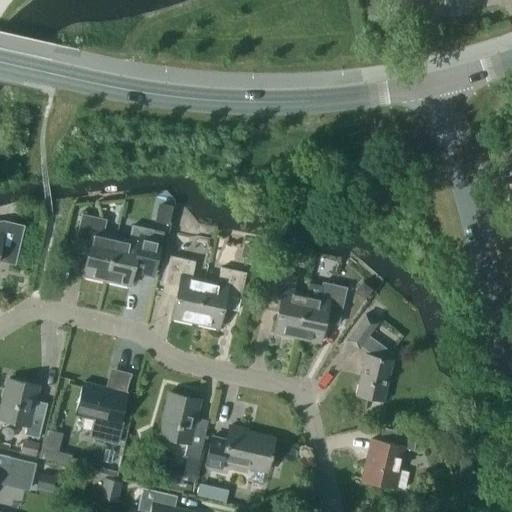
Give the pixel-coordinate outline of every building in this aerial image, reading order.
[(172,221),(176,203),(162,200),(158,219),(172,221)] [(82,275),(105,280),(115,238),(102,235),(105,219),(81,214),(75,242),(89,245),(82,275)] [(0,253),(12,256),(19,228),(2,224),(0,223),(0,253)] [(115,238),(105,280),(128,286),(132,268),(153,273),(162,232),(132,225),(128,241),(115,238)] [(246,245),(243,257),(253,259),(256,247),(246,245)] [(171,318),(194,323),(203,280),(190,277),(194,261),(169,256),(163,284),(178,287),(171,318)] [(244,272),(220,267),(217,283),(203,280),(194,323),(217,328),(224,298),(238,301),(244,272)] [(273,332),(296,337),(305,295),(292,292),(296,276),(271,270),(265,298),(279,301),(273,332)] [(305,295),(296,337),(299,338),(319,342),(326,311),(340,315),(346,287),(322,281),(321,285),(308,282),(305,295)] [(362,282),(356,289),(357,293),(364,299),(372,289),(362,282)] [(356,394),(383,400),(391,360),(389,360),(391,352),(367,335),(376,322),(364,314),(346,340),(358,348),(359,345),(368,351),(367,355),(365,354),(356,394)] [(115,373),(111,387),(84,380),(75,415),(102,422),(98,437),(117,442),(122,422),(118,421),(129,377),(115,373)] [(45,407),(32,404),(37,384),(8,377),(0,411),(0,419),(26,426),(24,433),(24,434),(38,438),(47,403),(46,403),(45,407)] [(198,398),(170,391),(159,437),(187,443),(184,455),(187,456),(198,459),(207,420),(194,417),(198,398)] [(430,424),(439,422),(436,412),(427,414),(430,424)] [(246,429),(229,425),(226,437),(212,434),(205,465),(223,469),(225,461),(265,470),(273,438),(246,432),(246,429)] [(361,478),(394,486),(394,485),(404,487),(407,471),(397,469),(402,447),(413,450),(417,434),(388,428),(385,442),(370,439),(361,478)] [(35,456),(38,444),(22,440),(19,452),(35,456)] [(0,453),(0,480),(29,487),(35,462),(0,453)] [(184,472),(195,475),(198,459),(187,456),(184,472)] [(40,471),(37,485),(52,489),(55,475),(40,471)] [(99,498),(117,502),(121,482),(103,478),(99,498)] [(206,496),(209,484),(199,482),(197,494),(206,496)] [(149,511),(148,511),(187,511),(164,507),(167,494),(176,496),(176,495),(142,487),(136,510),(137,510),(137,509),(149,511)]
